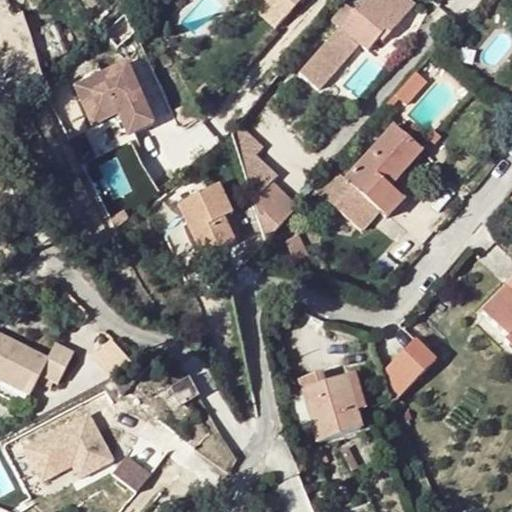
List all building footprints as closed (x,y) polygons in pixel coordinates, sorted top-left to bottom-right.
[(263,0),(265,2),(256,13),(275,30),(302,0),(263,0)] [(340,28),(297,72),(316,91),(359,46),(368,53),(378,43),(382,45),(412,13),(398,0),(366,0),(354,12),(346,5),(332,19),(340,28)] [(126,65),(74,89),(93,128),(118,116),(129,138),(154,126),(126,65)] [(245,131),(238,126),(231,135),(233,146),(245,131)] [(421,154),(393,128),(345,181),(344,182),(377,212),(386,220),(403,201),(390,188),(421,154)] [(262,148),(245,131),(233,146),(261,247),(273,234),(284,222),(299,205),(273,181),(278,175),(255,157),(262,148)] [(345,181),(331,169),(324,177),(324,176),(313,188),(361,231),(377,212),(344,182),(345,181)] [(180,202),(203,258),(235,245),(232,239),(224,220),(221,211),(231,207),(221,186),(180,202)] [(224,220),(232,218),(235,217),(231,207),(221,211),(224,220)] [(278,239),(288,235),(284,222),(273,234),(275,240),(278,239)] [(298,255),(288,235),(278,239),(286,260),(298,255)] [(396,254),(385,244),(369,261),(380,272),(396,254)] [(511,285),(483,314),(509,341),(506,344),(511,350),(511,285)] [(48,361),(0,336),(0,381),(30,398),(41,377),(58,386),(75,355),(56,346),(48,361)] [(431,361),(429,360),(410,337),(384,365),(397,398),(431,361)] [(125,364),(107,345),(90,362),(108,381),(125,364)] [(326,387),(321,374),(299,382),(303,394),(289,399),(303,434),(314,430),(319,444),(360,431),(354,413),(344,381),(326,387)] [(188,378),(167,390),(177,406),(197,394),(188,378)] [(355,378),(344,381),(354,413),(365,409),(355,378)] [(88,417),(23,450),(41,484),(72,468),(79,482),(113,464),(88,417)] [(126,460),(112,478),(135,496),(149,479),(126,460)]
